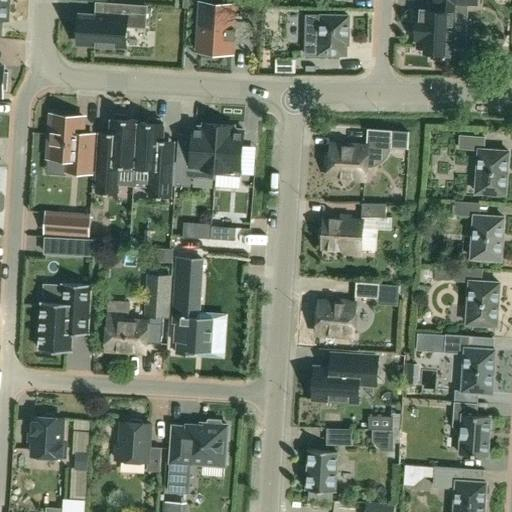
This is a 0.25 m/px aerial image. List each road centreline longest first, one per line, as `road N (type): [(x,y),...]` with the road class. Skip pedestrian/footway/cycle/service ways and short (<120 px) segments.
road 1 (residential): [(43,75),(22,103),(6,379)]
road 2 (residential): [(275,395),(295,96)]
road 3 (residential): [(6,379),(275,395)]
road 4 (residential): [(43,75),(295,96)]
road 5 (residential): [(379,95),(511,95)]
